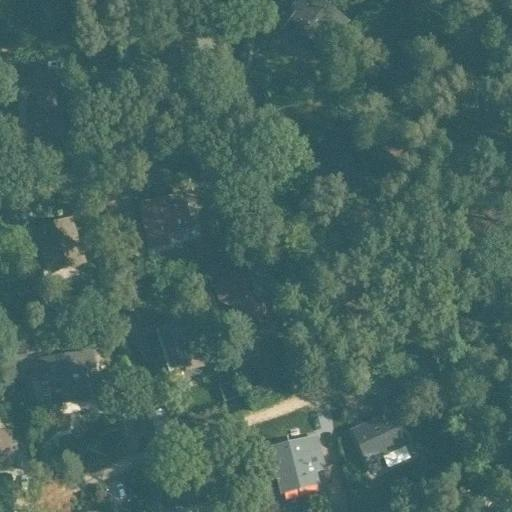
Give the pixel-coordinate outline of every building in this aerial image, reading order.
[(309,0),(287,31),(314,51),(331,28),(339,34),(346,24),(314,0),(309,0)] [(217,7),(220,24),(240,21),(237,3),(217,7)] [(169,32),(171,44),(181,42),(187,69),(218,63),(209,23),(169,32)] [(0,60),(0,79),(14,79),(13,60),(0,60)] [(18,81),(20,102),(31,100),(32,114),(31,114),(31,118),(32,118),(33,124),(53,123),(51,99),(56,98),(54,77),(18,81)] [(142,207),(150,247),(162,245),(160,235),(187,230),(181,199),(142,207)] [(45,252),(51,271),(82,261),(76,242),(70,223),(39,233),(45,252)] [(209,240),(193,244),(196,258),(212,255),(209,240)] [(223,286),(241,322),(269,308),(252,272),(223,286)] [(126,288),(118,293),(126,308),(141,300),(137,292),(130,296),(126,288)] [(128,313),(111,320),(119,340),(136,333),(128,313)] [(146,339),(150,351),(159,348),(168,375),(201,364),(188,325),(146,339)] [(34,336),(24,337),(25,346),(35,345),(34,336)] [(25,346),(13,348),(15,367),(28,366),(25,346)] [(39,363),(40,367),(41,375),(50,374),(54,402),(88,398),(84,369),(93,368),(92,356),(39,363)] [(12,380),(5,381),(8,392),(14,390),(12,380)] [(379,457),(404,446),(391,417),(355,434),(372,471),(383,466),(379,457)] [(0,434),(0,421),(0,420),(0,462),(14,462),(13,434),(0,434)] [(316,484),(309,456),(318,454),(315,441),(263,454),(266,466),(276,463),(283,492),(316,484)] [(164,494),(162,511),(206,511),(208,499),(164,494)]
